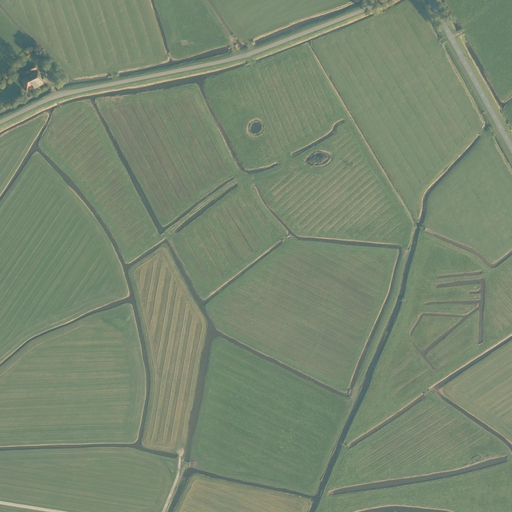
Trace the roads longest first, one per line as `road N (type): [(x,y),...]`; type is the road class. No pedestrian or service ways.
road 1 (unclassified): [(0,122),(75,91),(247,55),(386,0)]
road 2 (secondary): [(511,148),(430,0)]
